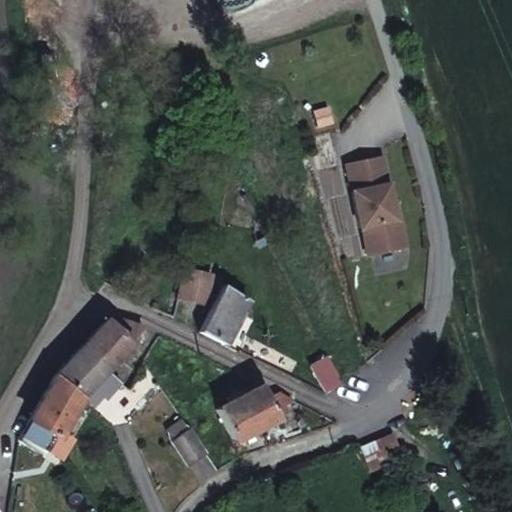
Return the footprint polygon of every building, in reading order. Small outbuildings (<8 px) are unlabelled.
[(382,156),(345,163),(358,228),(360,228),(366,255),(405,247),(399,218),(395,219),(393,210),(382,156)] [(168,298),(200,306),(208,276),(175,268),(168,298)] [(217,286),(193,333),(221,346),(242,299),(217,286)] [(98,326),(76,350),(99,370),(137,330),(116,323),(98,326)] [(76,350),(49,378),(74,400),(82,388),(92,396),(96,400),(112,382),(99,370),(76,350)] [(317,392),(339,385),(326,358),(303,367),(317,392)] [(49,378),(26,418),(19,430),(50,441),(62,416),(74,400),(49,378)] [(82,388),(74,400),(83,408),(92,396),(82,388)] [(274,413),(290,405),(271,395),(264,398),(259,390),(220,411),(240,441),(278,421),(274,413)] [(189,427),(174,439),(194,463),(208,451),(189,427)] [(50,441),(19,430),(15,436),(44,452),(50,441)] [(395,462),(384,438),(367,444),(376,469),(388,465),(395,462)] [(376,469),(367,444),(351,450),(361,474),(376,469)]
